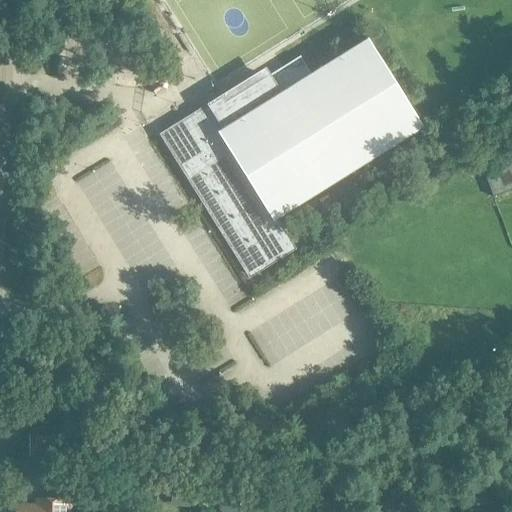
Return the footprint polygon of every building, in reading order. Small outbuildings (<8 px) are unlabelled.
[(367,40),(311,75),(300,57),(222,105),(219,100),(162,135),(236,254),(249,275),(257,271),(292,248),(274,220),(422,128),(414,116),(367,40)] [(511,160),(483,171),(492,197),(511,189),(511,160)] [(76,438),(75,416),(67,416),(67,438),(76,438)] [(54,436),(29,436),(29,457),(53,458),(54,436)] [(233,470),(234,482),(246,481),(246,470),(233,470)] [(412,511),(411,492),(382,493),(383,511),(412,511)] [(455,506),(468,506),(468,511),(484,511),(484,506),(493,506),(493,493),(455,492),(455,506)] [(281,493),(280,501),(290,502),(290,493),(281,493)] [(237,511),(236,494),(219,495),(219,511),(237,511)] [(149,501),(155,511),(170,511),(159,495),(149,501)] [(348,511),(345,497),(316,503),(317,511),(348,511)] [(37,502),(37,507),(17,507),(16,511),(67,511),(68,502),(37,502)]
